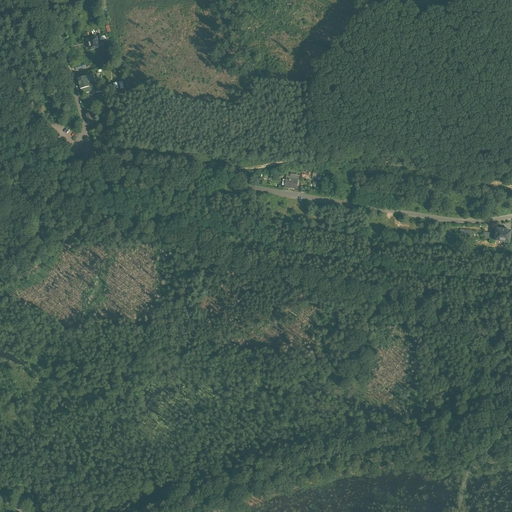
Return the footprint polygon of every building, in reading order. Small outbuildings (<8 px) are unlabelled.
[(92,40),(90,39),(89,39),(88,41),(91,51),(91,50),(92,51),(94,51),(94,49),(100,48),(98,43),(97,38),(92,40)] [(87,77),(78,79),(82,95),(98,90),(96,83),(89,85),(88,83),(89,82),(88,79),(87,79),(87,77)] [(92,113),(86,115),(89,125),(94,123),(92,113)] [(291,177),(287,177),(287,181),(283,180),(282,187),(286,187),(285,189),(298,190),(299,178),(297,178),(298,175),(291,175),(291,177)] [(150,222),(159,225),(161,219),(152,216),(150,222)] [(510,231),(496,229),(496,235),(494,235),(494,239),(495,239),(495,241),(509,243),(510,231)]
